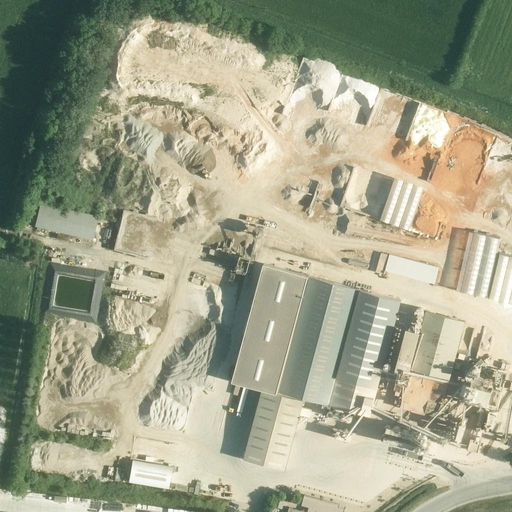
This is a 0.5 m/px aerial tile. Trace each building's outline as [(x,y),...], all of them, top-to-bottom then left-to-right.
[(423,191),(395,180),(380,221),(408,232),(423,191)] [(93,240),(99,217),(40,203),(35,227),(93,240)] [(499,240),(469,234),(457,292),(486,298),(499,240)] [(511,258),(501,256),(491,301),(511,305),(511,258)] [(71,270),(77,270),(77,265),(86,266),(86,260),(71,260),(71,270)] [(262,263),(230,379),(277,392),(309,275),(262,263)] [(310,276),(279,393),(329,406),(360,289),(310,276)] [(122,291),(131,293),(133,283),(124,282),(122,291)] [(378,388),(401,300),(361,290),(338,377),(330,406),(333,407),(370,417),(378,388)] [(413,410),(409,425),(442,434),(449,411),(459,414),(460,408),(462,409),(465,398),(488,405),(489,403),(496,405),(500,391),(493,388),(492,391),(449,379),(465,321),(426,311),(401,407),(413,410)] [(293,440),(304,400),(263,389),(245,458),(286,469),(288,460),(302,463),(307,443),(293,440)] [(333,407),(332,407),(326,429),(365,440),(371,417),(370,417),(333,407)] [(469,431),(472,416),(467,415),(464,431),(469,431)] [(471,435),(468,446),(477,449),(481,438),(471,435)] [(132,460),(128,482),(168,489),(172,467),(132,460)] [(346,511),(347,508),(307,497),(302,511),(289,507),(288,511),(346,511)]
